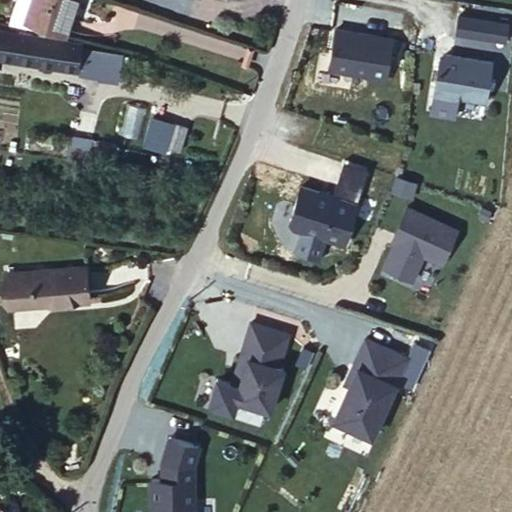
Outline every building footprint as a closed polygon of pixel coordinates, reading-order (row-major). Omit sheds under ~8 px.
[(15,0),(14,6),(56,15),(58,0),(15,0)] [(455,36),(507,39),(508,16),(456,13),(455,36)] [(0,17),(0,38),(59,47),(61,26),(0,17)] [(374,77),(390,80),(397,38),(340,28),(333,67),(374,74),(374,77)] [(445,59),(439,93),(491,103),(498,64),(451,55),(445,59)] [(169,110),(161,132),(179,138),(187,114),(169,110)] [(314,239),(329,198),(272,180),(259,220),(314,239)] [(412,261),(428,228),(378,203),(364,232),(367,234),(353,263),(381,277),(393,252),(412,261)] [(34,255),(36,286),(89,282),(88,250),(34,255)] [(257,324),(219,311),(202,362),(209,364),(201,387),(236,399),(250,358),(246,356),(257,324)] [(338,429),(366,371),(359,368),(369,348),(335,331),(321,358),(326,361),(301,411),(338,429)] [(366,371),(376,351),(369,348),(359,368),(366,371)] [(149,476),(149,511),(198,511),(198,439),(163,439),(164,476),(149,476)] [(0,485),(0,511),(27,511),(24,497),(13,498),(9,483),(0,485)]
